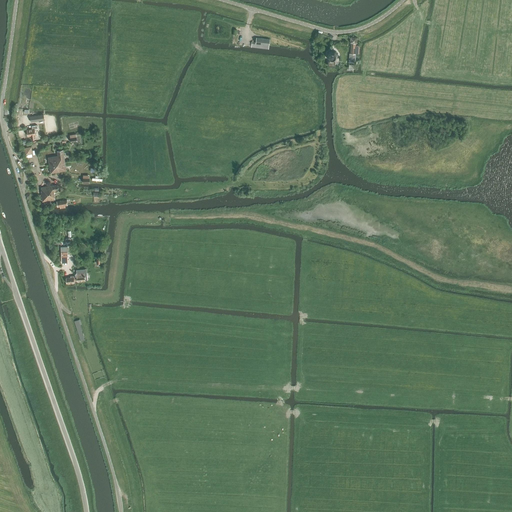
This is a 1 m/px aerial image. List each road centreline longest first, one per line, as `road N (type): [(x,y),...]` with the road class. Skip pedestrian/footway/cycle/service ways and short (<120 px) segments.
road 1 (unclassified): [(120,511),(2,126),(16,0)]
road 2 (tertiary): [(86,511),(0,240)]
road 3 (unclassified): [(219,0),(333,32),(371,24),(403,0)]
